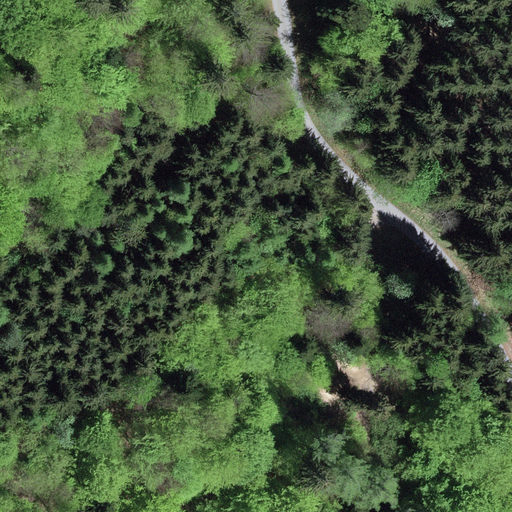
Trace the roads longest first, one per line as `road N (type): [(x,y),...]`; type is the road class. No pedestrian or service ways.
road 1 (track): [(361,465),(368,196),(391,137),(376,85),(419,0)]
road 2 (track): [(282,0),(292,104),(321,148),(442,260),(511,375)]
